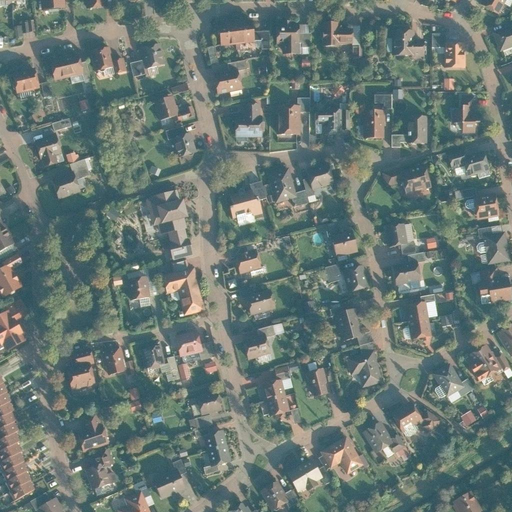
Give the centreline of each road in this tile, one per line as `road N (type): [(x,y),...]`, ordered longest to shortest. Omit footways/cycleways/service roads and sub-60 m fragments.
road 1 (residential): [(188,36),(216,10),(236,7),(408,9),(465,29),(490,70),(511,206)]
road 2 (residential): [(74,511),(39,347),(38,217),(0,124)]
road 3 (residential): [(0,55),(141,28),(188,36)]
road 4 (residential): [(394,368),(393,388),(381,400),(294,445),(248,451)]
road 5 (residential): [(216,157),(333,151),(356,202)]
road 6 (residential): [(356,202),(394,368)]
road 7 (residential): [(216,157),(204,174),(209,271),(222,318)]
road 8 (residential): [(222,318),(248,451)]
road 9 (residential): [(511,313),(435,359),(394,368)]
road 10 (residential): [(188,36),(216,157)]
